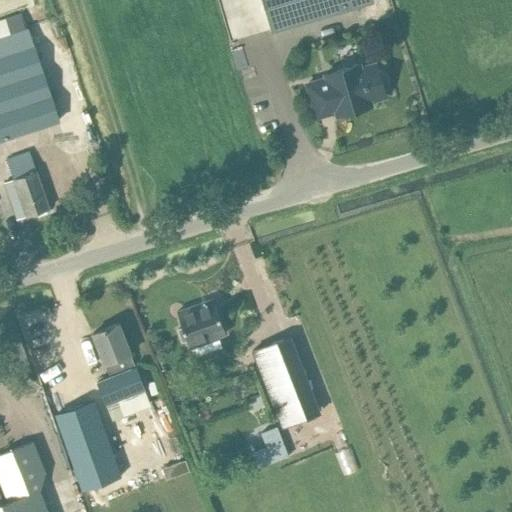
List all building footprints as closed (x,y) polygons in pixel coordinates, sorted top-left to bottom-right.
[(241,0),(248,33),(262,31),(257,0),(241,0)] [(371,0),(262,0),(271,30),(372,0),(371,0)] [(0,36),(0,139),(60,120),(28,27),(0,36)] [(385,96),(376,65),(376,62),(359,67),(358,63),(324,73),(326,77),(306,83),(316,116),(335,110),(337,114),(338,114),(337,110),(349,106),(348,103),(357,100),(359,108),(371,104),(369,100),(385,96)] [(48,208),(35,170),(29,150),(6,158),(13,179),(5,182),(9,196),(10,196),(18,193),(26,216),(48,208)] [(190,347),(226,334),(212,297),(176,310),(182,327),(176,329),(181,343),(187,340),(190,347)] [(92,333),(109,375),(105,376),(111,392),(143,379),(137,363),(134,364),(128,351),(129,350),(118,323),(92,333)] [(282,427),(319,412),(290,336),(252,350),(282,427)] [(113,464),(87,394),(53,407),(80,477),(113,464)] [(288,456),(277,426),(262,432),(268,447),(253,453),(258,468),(288,456)] [(0,511),(48,511),(40,489),(45,472),(33,441),(0,453),(0,483),(6,500),(2,501),(0,495),(0,511)]
